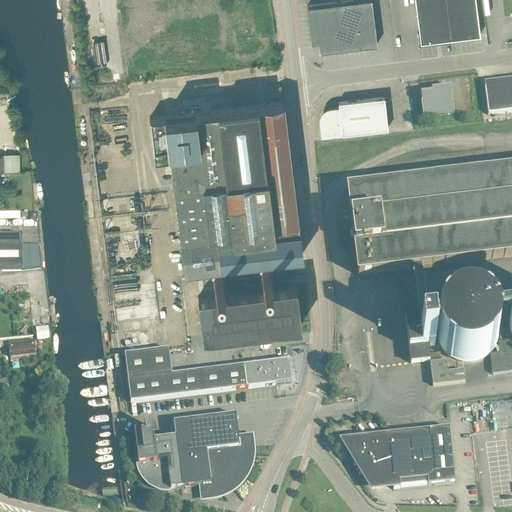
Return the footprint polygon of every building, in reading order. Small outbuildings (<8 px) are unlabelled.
[(349,0),(307,5),(308,16),(311,42),(313,42),(312,38),(318,37),(320,51),(377,44),(371,0),(349,0)] [(419,43),(451,39),(451,37),(480,33),(475,0),(414,0),(419,31),(417,31),(419,43)] [(511,112),(511,80),(484,84),(488,116),(511,112)] [(422,104),(420,104),(422,118),(454,114),(451,87),(431,89),(431,93),(420,94),(422,104)] [(342,133),(388,128),(384,96),(338,101),(339,108),(331,109),(328,109),(325,111),(323,113),(322,115),(322,119),(323,132),(341,130),(342,133)] [(284,101),(196,112),(165,115),(149,117),(153,149),(169,147),(178,222),(184,268),(193,267),(302,254),(284,101)] [(357,189),(347,190),(348,200),(349,210),(351,220),(352,229),(353,237),(354,246),(355,256),(356,265),(357,276),(367,274),(413,269),(422,268),(511,256),(511,170),(493,172),(492,161),(480,162),(482,174),(357,189)] [(121,214),(122,226),(141,225),(140,216),(132,216),(132,213),(121,214)] [(0,271),(22,271),(40,269),(39,247),(21,247),(21,236),(0,236),(0,271)] [(296,284),(263,288),(198,296),(203,336),(301,324),(296,284)] [(511,310),(511,313),(510,315),(510,316),(509,318),(509,320),(509,321),(509,324),(497,325),(497,323),(496,321),(495,320),(494,318),(493,316),(492,315),(491,313),(490,312),(489,311),(488,309),(486,308),(485,307),(482,306),(480,305),(478,304),(477,303),(474,303),(471,302),(468,302),(466,302),(464,302),(462,302),(459,303),(456,304),(455,305),(453,306),(451,306),(449,308),(447,309),(446,311),(444,312),(443,314),(441,316),(440,318),(439,320),(439,321),(438,323),(437,326),(437,328),(437,330),(437,332),(437,333),(433,333),(434,340),(438,340),(438,342),(439,344),(439,345),(440,346),(441,348),(441,349),(443,351),(444,352),(444,353),(446,354),(448,356),(450,358),(453,360),(455,360),(457,362),(460,362),(463,363),(466,363),(469,363),(472,363),(475,362),(478,361),(480,360),(483,359),(485,357),(488,356),(489,354),(490,354),(492,351),(492,350),(493,349),(495,346),(495,345),(496,344),(496,343),(497,341),(497,339),(498,338),(498,337),(498,335),(498,334),(498,332),(510,331),(510,332),(511,334),(511,336),(511,310)] [(419,323),(418,314),(405,315),(411,364),(430,362),(428,347),(434,346),(434,340),(433,333),(432,330),(426,331),(425,322),(419,323)] [(37,341),(49,340),(48,327),(35,328),(37,341)] [(10,362),(36,359),(34,341),(8,344),(10,362)] [(511,341),(499,343),(500,355),(490,356),(493,375),(511,372),(511,341)] [(377,364),(385,362),(383,344),(374,345),(377,364)] [(128,382),(171,376),(168,350),(124,356),(128,382)] [(430,363),(441,361),(440,354),(431,355),(429,355),(430,363)] [(246,389),(290,384),(287,362),(289,362),(289,361),(243,367),(246,389)] [(448,373),(446,362),(430,364),(432,387),(465,383),(463,371),(448,373)] [(203,395),(246,389),(243,367),(200,373),(203,395)] [(130,404),(152,401),(203,395),(200,373),(171,376),(128,382),(130,404)] [(511,404),(500,405),(500,424),(511,423),(511,411),(511,410),(511,409),(511,404)] [(239,448),(235,416),(173,424),(175,438),(182,489),(210,486),(211,496),(215,495),(217,495),(219,494),(222,493),(225,492),(227,491),(230,489),(233,487),(234,486),(236,484),(239,482),(240,480),(242,478),(244,475),(245,472),(246,470),(247,469),(247,466),(248,464),(249,462),(249,461),(249,458),(250,456),(250,454),(250,452),(250,450),(249,448),(249,447),(239,448)] [(151,441),(149,426),(144,427),(144,431),(134,432),(138,466),(142,465),(142,467),(141,467),(141,468),(142,470),(143,472),(144,474),(145,476),(146,477),(147,479),(148,480),(149,481),(151,482),(152,483),(155,485),(157,486),(159,486),(160,487),(163,488),(166,488),(168,488),(168,487),(170,487),(170,490),(182,489),(175,438),(151,441)] [(455,484),(449,429),(387,436),(387,438),(343,443),(359,470),(363,470),(373,487),(392,485),(393,490),(455,484)]
